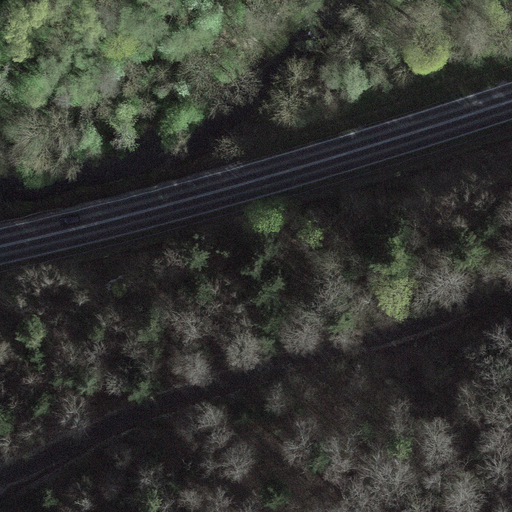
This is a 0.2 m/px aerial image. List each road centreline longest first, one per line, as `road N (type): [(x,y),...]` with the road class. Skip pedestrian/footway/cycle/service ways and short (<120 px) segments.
road 1 (track): [(12,481),(511,285)]
road 2 (motorway): [(511,100),(345,155),(0,245)]
road 3 (motorway): [(0,433),(391,511)]
